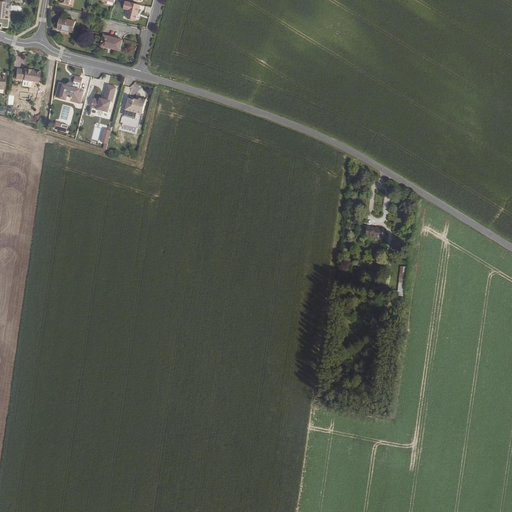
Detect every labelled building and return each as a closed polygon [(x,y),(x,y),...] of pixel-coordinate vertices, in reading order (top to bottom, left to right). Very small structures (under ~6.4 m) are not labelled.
[(0,0),(0,17),(4,18),(5,2),(10,2),(10,0),(0,0)] [(136,12),(139,3),(130,1),(127,10),(136,12)] [(72,31),(75,19),(60,16),(58,26),(68,28),(68,30),(72,31)] [(116,49),(118,38),(103,34),(100,43),(107,44),(107,47),(116,49)] [(35,77),(36,67),(31,66),(27,66),(27,64),(22,63),(21,65),(14,64),(12,74),(35,77)] [(83,85),(84,77),(76,76),(75,82),(71,81),(70,84),(83,85)] [(106,108),(108,97),(109,97),(113,83),(105,81),(101,95),(97,94),(97,95),(91,94),(88,103),(106,108)] [(132,87),(137,92),(141,87),(136,83),(132,87)] [(57,98),(81,105),(85,91),(60,84),(57,98)] [(129,98),(126,111),(142,114),(145,102),(129,98)] [(102,142),(109,144),(113,130),(106,128),(102,142)] [(382,234),(384,225),(366,222),(365,230),(369,231),(369,232),(382,234)] [(401,291),(405,261),(400,261),(396,290),(401,291)]
